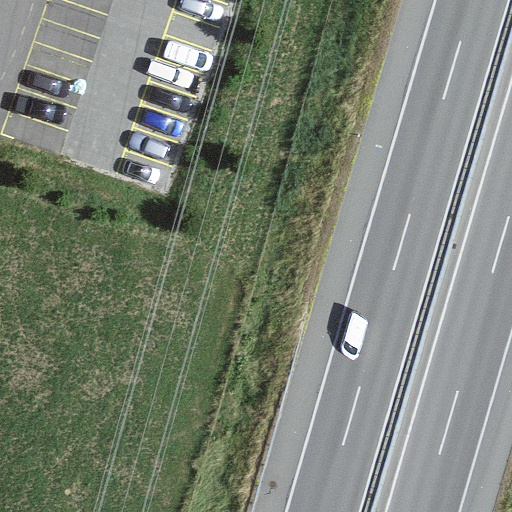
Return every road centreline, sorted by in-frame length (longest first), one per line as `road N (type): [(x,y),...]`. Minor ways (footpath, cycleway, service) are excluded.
road 1 (motorway): [(472,0),(322,511)]
road 2 (motorway): [(420,511),(511,201)]
